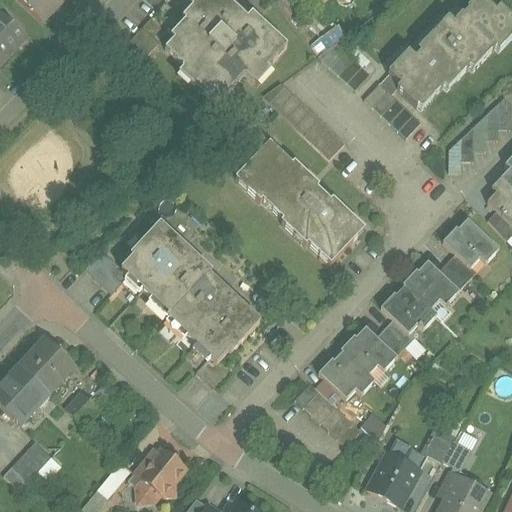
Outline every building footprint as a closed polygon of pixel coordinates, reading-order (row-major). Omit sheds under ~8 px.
[(12,0),(41,28),(69,0),(12,0)] [(193,0),(185,9),(188,12),(179,22),(182,25),(168,40),(166,42),(170,46),(162,54),(161,56),(181,75),(177,79),(189,91),(193,87),(216,108),(242,81),(253,92),(268,76),(264,71),(283,51),(249,19),(244,23),(220,0),(193,0)] [(451,28),(445,22),(416,54),(419,57),(412,64),(406,58),(388,77),(401,88),(396,93),(419,115),(441,91),(446,96),(468,72),(472,75),(494,52),(499,56),(511,41),(511,24),(497,11),(493,16),(476,1),(451,28)] [(0,70),(25,45),(0,21),(0,70)] [(166,42),(168,40),(149,23),(126,48),(142,64),(156,49),(162,54),(170,46),(166,42)] [(369,79),(335,48),(321,64),(354,95),(369,79)] [(401,88),(388,77),(363,104),(405,142),(420,126),(390,99),(396,93),(401,88)] [(345,147),(280,88),(259,100),(329,164),(345,147)] [(503,102),(448,153),(448,175),(460,175),(460,164),(473,165),(473,154),(485,154),(486,143),(498,143),(498,132),(509,132),(510,108),(503,102)] [(302,249),(304,246),(328,269),(362,234),(336,209),(331,204),(329,206),(315,193),(317,191),(297,171),(291,166),(289,168),(267,147),(232,182),(256,206),(259,203),(281,225),(279,227),(302,249)] [(511,159),(503,169),(507,173),(489,192),(494,197),(486,206),(496,215),(511,231),(511,159)] [(511,238),(511,231),(496,215),(486,225),(506,245),(511,238)] [(454,233),(442,246),(455,258),(470,273),(479,264),(484,269),(498,254),(466,224),(456,235),(454,233)] [(228,359),(258,327),(206,279),(209,276),(157,227),(126,260),(129,263),(120,272),(119,274),(125,280),(167,319),(163,323),(207,364),(213,370),(217,366),(226,357),(228,359)] [(119,274),(120,272),(101,255),(85,273),(110,297),(125,280),(119,274)] [(470,273),(455,258),(438,276),(458,295),(475,277),(470,273)] [(392,298),(379,312),(392,324),(407,338),(416,328),(422,334),(435,319),(429,313),(437,304),(444,310),(458,295),(438,276),(426,266),(417,276),(414,274),(401,289),(403,291),(395,300),(392,298)] [(407,338),(392,324),(375,343),(395,362),(413,344),(407,338)] [(330,365),(317,379),(344,404),(354,394),(360,400),(373,386),(367,380),(375,371),(381,377),(395,362),(375,343),(364,333),(355,344),(352,341),(338,356),(341,358),(333,367),(330,365)] [(76,370),(45,341),(0,388),(0,406),(22,428),(76,370)] [(213,370),(207,364),(195,376),(213,393),(228,376),(217,366),(213,370)] [(361,435),(308,387),(294,402),(347,451),(361,435)] [(44,484),(60,467),(32,442),(0,476),(0,479),(16,494),(33,475),(44,484)] [(187,474),(158,450),(128,486),(132,490),(134,511),(154,507),(157,510),(164,502),(176,502),(174,490),(187,474)] [(367,491),(399,507),(417,472),(385,456),(367,491)] [(108,505),(131,477),(118,467),(95,494),(108,505)] [(438,511),(480,511),(489,494),(456,477),(438,511)] [(511,511),(511,493),(503,511),(511,511)] [(203,511),(205,510),(195,502),(188,511),(203,511)] [(247,511),(232,502),(225,511),(222,511),(209,504),(205,510),(203,511),(247,511)]
